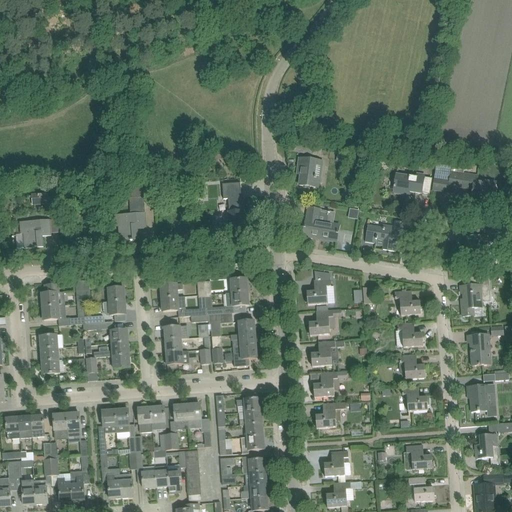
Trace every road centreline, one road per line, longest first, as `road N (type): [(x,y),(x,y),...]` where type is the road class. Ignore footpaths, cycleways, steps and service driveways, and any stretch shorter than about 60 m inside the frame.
road 1 (unclassified): [(276,253),(267,128),(273,93),(337,0)]
road 2 (residential): [(146,391),(24,396),(11,271)]
road 3 (unknown): [(267,128),(511,159)]
road 4 (residential): [(456,511),(435,282)]
road 5 (residential): [(435,282),(276,253)]
road 6 (residential): [(285,381),(146,391)]
road 7 (residential): [(142,262),(276,253)]
road 8 (residential): [(11,271),(142,262)]
road 9 (unclassified): [(294,511),(285,381)]
road 10 (residential): [(146,391),(142,262)]
road 11 (unclassified): [(285,381),(276,253)]
